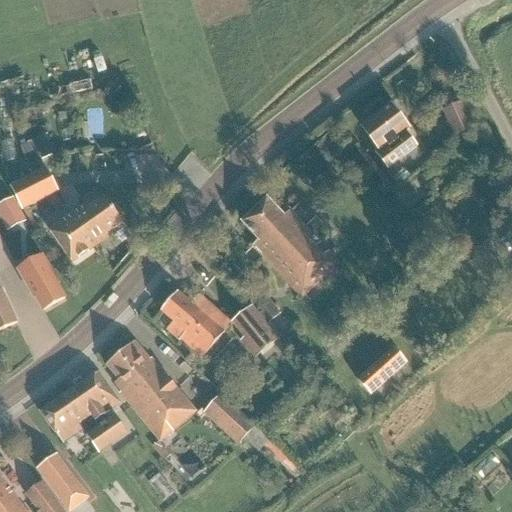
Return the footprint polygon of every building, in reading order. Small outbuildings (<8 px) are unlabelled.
[(461,104),(443,111),(454,137),(472,130),(461,104)] [(390,106),(361,128),(379,151),(376,153),(388,170),(417,148),(405,133),(409,130),(390,106)] [(54,156),(46,136),(19,148),(26,163),(35,159),(37,163),(54,156)] [(58,190),(46,169),(10,188),(22,209),(44,197),(54,210),(63,205),(54,192),(58,190)] [(85,206),(49,231),(72,264),(108,239),(106,235),(122,224),(104,198),(88,209),(85,206)] [(13,199),(0,206),(0,217),(2,222),(3,222),(3,221),(13,216),(18,226),(18,227),(25,223),(13,199)] [(284,218),(267,199),(241,223),(259,242),(252,248),(280,278),(301,300),(340,264),(329,252),(324,257),(315,247),(320,242),(291,212),(284,218)] [(58,283),(43,256),(18,270),(33,297),(35,296),(42,310),(64,298),(56,284),(58,283)] [(0,288),(0,331),(17,324),(3,293),(2,293),(0,288)] [(262,314),(259,316),(278,340),(282,336),(289,345),(299,337),(293,330),(296,327),(289,319),(286,321),(258,288),(248,297),(262,314)] [(177,293),(161,312),(174,324),(168,331),(202,360),(232,325),(199,296),(191,305),(177,293)] [(277,340),(252,309),(236,322),(249,337),(242,342),(255,358),(277,340)] [(134,343),(106,366),(119,381),(114,386),(121,394),(119,396),(161,446),(198,415),(152,359),(150,361),(134,343)] [(357,381),(371,396),(406,364),(393,349),(357,381)] [(98,373),(40,413),(55,435),(56,435),(63,445),(83,431),(99,454),(127,435),(111,411),(120,405),(98,373)] [(254,426),(220,395),(203,414),(246,452),(255,441),(263,447),(271,438),(255,425),(254,426)] [(176,458),(193,485),(210,474),(192,447),(176,458)] [(64,458),(44,471),(69,511),(79,511),(93,504),(64,458)] [(0,511),(26,511),(0,476),(0,511)] [(63,511),(42,484),(26,496),(38,511),(63,511)]
